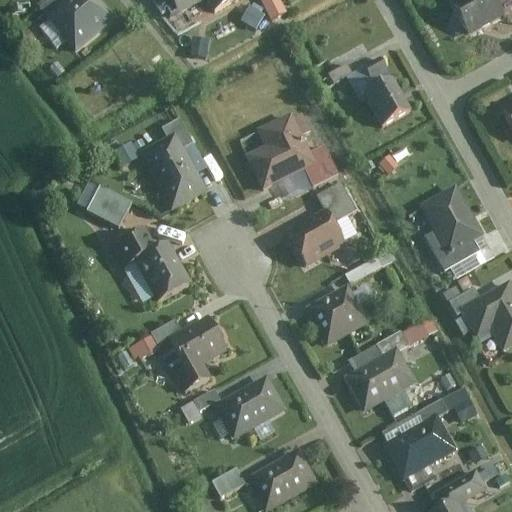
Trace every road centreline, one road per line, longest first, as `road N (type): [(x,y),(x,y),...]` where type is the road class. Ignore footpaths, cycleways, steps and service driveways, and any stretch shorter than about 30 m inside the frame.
road 1 (residential): [(374,511),(284,354),(229,230)]
road 2 (residential): [(511,224),(446,100)]
